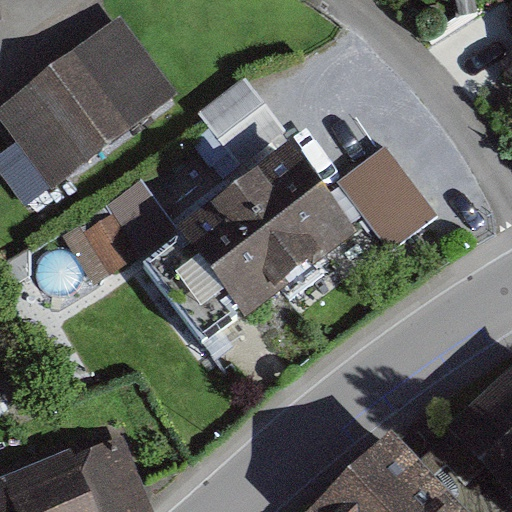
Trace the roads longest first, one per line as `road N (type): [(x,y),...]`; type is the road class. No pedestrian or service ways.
road 1 (residential): [(219,511),(371,385),(511,292)]
road 2 (residential): [(511,200),(454,111),(338,0)]
